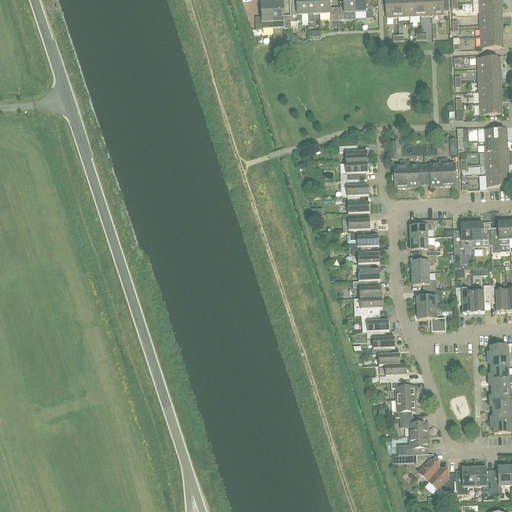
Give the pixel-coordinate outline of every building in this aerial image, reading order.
[(250,11),(260,8),(257,0),(248,0),(247,0),(250,11)] [(296,0),(297,10),(290,11),(290,17),(291,29),(298,29),(297,22),(302,22),(302,23),(308,23),(308,15),(307,0),(296,0)] [(308,15),(308,23),(313,23),(313,15),(319,15),(318,0),(307,0),(308,15)] [(318,0),(319,15),(330,14),(330,22),(337,21),(337,9),(330,9),(329,0),(318,0)] [(337,9),(337,21),(344,21),(344,14),(355,13),(354,0),(343,0),(344,8),(337,9)] [(354,0),(355,13),(366,13),(366,20),(373,20),(372,7),(366,7),(365,0),(354,0)] [(397,18),(396,0),(385,0),(386,19),(397,18)] [(408,0),(396,0),(397,18),(409,18),(408,0)] [(419,0),(408,0),(409,18),(421,17),(419,0)] [(431,0),(419,0),(421,17),(432,17),(431,0)] [(449,12),(448,0),(431,0),(432,17),(444,16),(443,12),(449,12)] [(501,3),(479,4),(479,15),(501,14),(501,3)] [(255,18),(255,31),(262,31),(262,29),(273,29),(273,23),(272,4),(261,5),(262,18),(255,18)] [(291,29),(290,17),(284,17),(283,4),(272,4),(273,23),(273,29),(284,28),(284,30),(291,29)] [(501,14),(479,15),(480,27),(502,26),(501,14)] [(502,26),(480,27),(480,38),(502,37),(502,26)] [(502,37),(480,38),(481,50),(503,49),(502,37)] [(477,71),(500,70),(499,58),(477,59),(477,71)] [(500,70),(477,71),(478,82),(500,81),(500,70)] [(478,94),(501,93),(500,81),(478,82),(478,94)] [(501,93),(478,94),(479,105),(501,104),(501,93)] [(501,104),(479,105),(479,117),(502,116),(501,104)] [(485,143),(507,142),(506,130),(484,131),(485,143)] [(507,142),(485,143),(485,154),(507,153),(507,142)] [(367,153),(358,153),(358,147),(339,148),(339,154),(345,153),(346,165),(367,164),(367,153)] [(508,165),(507,153),(485,154),(486,166),(508,165)] [(430,188),(455,187),(455,164),(448,164),(447,160),(438,160),(439,165),(429,165),(429,166),(419,167),(419,166),(409,166),(409,162),(400,162),(400,166),(394,167),(395,190),(420,189),(419,186),(430,185),(430,188)] [(367,164),(346,165),(346,176),(340,176),(341,181),(352,181),(352,175),(368,175),(367,164)] [(508,165),(486,166),(486,177),(508,176),(508,165)] [(508,176),(486,177),(487,189),(509,188),(508,176)] [(347,199),(353,198),(369,198),(368,187),(353,187),(353,181),(352,181),(341,181),(341,188),(347,188),(347,199)] [(353,198),(347,199),(341,199),(342,205),(347,204),(348,216),(353,215),(369,215),(369,204),(353,204),(353,198)] [(349,233),(365,232),(370,232),(370,221),(354,221),(353,215),(348,216),(342,216),(342,222),(348,222),(349,233)] [(410,240),(427,239),(427,231),(433,231),(433,221),(422,222),(422,227),(410,228),(410,240)] [(503,241),(510,241),(509,223),(498,223),(499,240),(491,240),(492,255),(500,254),(500,247),(504,246),(503,241)] [(482,224),(471,225),(472,248),(489,247),(489,235),(483,236),(482,224)] [(472,248),(471,225),(461,225),(461,243),(453,243),(454,255),(460,255),(460,248),(472,248)] [(365,232),(349,233),(347,232),(347,243),(349,245),(349,250),(351,249),(370,249),(379,248),(378,237),(365,238),(365,232)] [(423,251),(423,257),(435,256),(441,256),(440,253),(434,253),(434,246),(428,247),(427,239),(410,240),(411,244),(408,245),(409,250),(411,250),(411,252),(423,251)] [(379,254),(370,255),(370,249),(351,249),(352,256),(358,256),(358,266),(371,266),(379,265),(379,254)] [(412,275),(429,274),(429,267),(435,266),(435,256),(423,257),(423,263),(411,263),(412,275)] [(358,272),(359,283),(380,282),(380,271),(358,272)] [(425,292),(430,292),(436,292),(436,282),(429,282),(429,274),(412,275),(412,287),(424,286),(425,292)] [(371,289),(359,289),(360,300),(381,299),(380,288),(371,289)] [(442,291),(436,292),(430,292),(430,298),(417,299),(417,300),(414,300),(414,305),(417,305),(417,310),(436,309),(436,303),(442,303),(442,291)] [(496,314),(507,313),(506,292),(495,292),(496,314)] [(462,315),(473,314),(472,293),(462,294),(462,315)] [(483,293),(472,293),(473,314),(484,314),(484,311),(483,293)] [(358,317),(361,317),(368,317),(368,311),(382,310),(381,299),(360,300),(360,311),(355,311),(355,318),(358,317)] [(436,309),(417,310),(418,321),(431,321),(431,326),(431,333),(445,333),(445,320),(437,320),(436,309)] [(368,334),(381,333),(389,333),(388,322),(376,322),(375,317),(368,317),(361,317),(361,323),(367,323),(368,334)] [(373,351),(378,350),(395,349),(394,339),(381,339),(381,333),(368,334),(366,334),(367,340),(373,340),(373,351)] [(511,358),(511,354),(507,354),(507,348),(490,348),(490,354),(487,354),(488,360),(511,358)] [(399,355),(378,356),(379,367),(385,367),(400,366),(399,355)] [(491,370),(508,370),(508,363),(511,362),(511,358),(488,360),(488,365),(490,365),(491,370)] [(406,366),(400,366),(385,367),(385,378),(379,378),(380,384),(391,384),(393,384),(393,378),(407,377),(406,366)] [(489,381),(511,380),(511,375),(508,376),(508,370),(491,370),(491,376),(488,376),(489,381)] [(492,392),(509,391),(509,385),(511,384),(511,380),(489,381),(489,387),(491,386),(492,392)] [(396,390),(396,401),(415,401),(414,388),(405,388),(405,383),(393,384),(391,384),(391,390),(396,390)] [(489,403),(511,401),(511,397),(509,398),(509,391),(492,392),(492,397),(489,397),(489,403)] [(415,401),(396,401),(397,413),(392,413),(393,420),(399,419),(406,419),(406,414),(415,413),(415,401)] [(511,401),(489,403),(490,408),(492,408),(493,413),(510,413),(511,412),(511,401)] [(510,413),(493,413),(493,419),(490,419),(490,424),(511,423),(511,419),(510,419),(510,413)] [(409,429),(409,438),(428,437),(427,424),(418,425),(418,419),(406,419),(399,419),(400,430),(409,429)] [(511,423),(490,424),(491,430),(493,430),(493,435),(511,434),(511,428),(511,427),(511,423)] [(416,457),(419,456),(419,450),(428,450),(428,437),(409,438),(410,446),(397,447),(398,457),(404,457),(406,457),(416,457)] [(418,474),(428,483),(439,471),(438,462),(430,463),(430,456),(419,456),(416,457),(417,468),(421,472),(418,474)] [(498,482),(492,482),(493,495),(493,497),(501,497),(501,487),(511,487),(510,468),(498,469),(498,482)] [(486,469),(474,470),(475,488),(482,488),(482,495),(493,495),(492,482),(486,482),(486,469)] [(462,484),(456,484),(457,492),(457,497),(468,496),(467,489),(475,488),(474,470),(462,470),(462,484)] [(448,471),(439,471),(428,483),(437,492),(436,494),(442,499),(446,499),(448,497),(448,493),(457,492),(456,484),(456,479),(448,479),(448,471)]
